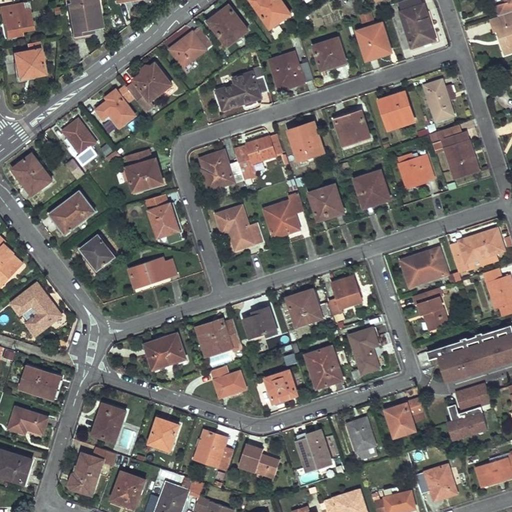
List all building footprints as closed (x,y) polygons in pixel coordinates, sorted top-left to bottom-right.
[(101,25),(96,0),(70,0),(71,3),(68,4),(74,34),(92,31),(92,27),(101,25)] [(251,0),(251,1),(271,29),(291,14),(280,0),(251,0)] [(511,0),(509,0),(511,3),(497,8),(500,17),(508,15),(511,13),(511,0)] [(33,27),(27,2),(0,7),(3,22),(5,22),(8,36),(21,34),(21,30),(33,27)] [(422,5),(399,13),(411,49),(435,41),(422,5)] [(229,6),(208,22),(228,47),(249,30),(229,6)] [(372,11),(360,15),(363,22),(374,19),(372,11)] [(511,13),(508,15),(500,17),(492,20),(496,32),(498,31),(507,55),(511,53),(511,13)] [(381,24),(357,32),(366,60),(380,55),(381,56),(391,53),(381,24)] [(213,45),(199,28),(173,48),(177,53),(174,55),(184,67),(213,45)] [(338,40),(313,48),(321,71),(330,68),(330,67),(345,62),(338,40)] [(40,48),(15,53),(19,77),(44,74),(40,48)] [(294,55),(270,63),(279,89),(294,85),(294,86),(306,83),(314,80),(308,62),(298,66),(294,55)] [(135,83),(127,88),(134,98),(145,112),(153,106),(151,102),(172,86),(156,64),(133,81),(135,83)] [(237,85),(217,91),(223,110),(260,98),(259,95),(269,91),(261,67),(251,71),(253,75),(235,80),(237,85)] [(441,80),(424,86),(436,121),(455,115),(450,101),(445,87),(443,87),(441,80)] [(450,85),(445,87),(450,101),(455,99),(450,85)] [(108,101),(96,110),(104,121),(110,115),(120,128),(135,116),(126,104),(134,98),(127,88),(126,86),(117,92),(116,91),(106,97),(108,101)] [(405,93),(380,102),(388,126),(414,118),(405,93)] [(352,117),(336,122),(344,146),(371,138),(362,112),(352,115),(352,117)] [(78,121),(63,132),(81,155),(96,144),(78,121)] [(296,128),(289,130),(298,160),(325,152),(315,125),(297,130),(296,128)] [(462,135),(459,125),(443,130),(446,138),(447,140),(451,138),(462,135)] [(443,130),(430,135),(432,142),(443,139),(446,138),(443,130)] [(443,141),(446,150),(455,178),(477,172),(472,154),(474,154),(470,140),(468,140),(466,133),(451,138),(447,140),(443,141)] [(246,146),(234,150),(238,163),(244,179),(245,181),(254,178),(250,164),(276,156),(270,137),(246,145),(246,146)] [(443,141),(433,145),(436,153),(446,150),(443,141)] [(121,157),(116,151),(106,159),(110,165),(121,157)] [(146,152),(124,159),(127,168),(124,169),(125,171),(128,181),(132,193),(163,183),(160,172),(157,173),(153,160),(149,161),(146,152)] [(202,168),(210,191),(237,181),(244,179),(238,163),(230,166),(225,152),(214,155),(215,157),(202,160),(204,167),(202,168)] [(411,154),(399,158),(400,164),(413,160),(411,154)] [(474,154),(472,154),(477,172),(480,171),(474,154)] [(32,196),(52,181),(32,155),(17,166),(16,169),(15,172),(15,174),(32,196)] [(413,160),(400,164),(408,188),(429,181),(428,179),(434,177),(427,155),(413,160)] [(74,158),(66,164),(77,179),(85,173),(74,158)] [(125,171),(120,173),(123,183),(128,181),(125,171)] [(381,171),(354,180),(364,207),(391,198),(381,171)] [(334,184),(308,192),(318,221),(344,212),(334,184)] [(95,213),(79,193),(50,215),(60,228),(62,227),(68,233),(95,213)] [(290,201),(264,209),(273,238),(300,229),(295,213),(304,211),(298,194),(289,197),(290,201)] [(170,204),(149,211),(158,239),(179,230),(170,204)] [(242,206),(215,215),(221,230),(228,228),(236,250),(254,243),(264,240),(258,224),(249,226),(242,206)] [(496,253),(504,251),(497,228),(459,242),(460,246),(452,249),(459,273),(460,274),(485,265),(482,258),(496,253)] [(0,236),(0,288),(1,289),(21,268),(10,256),(12,253),(5,246),(7,244),(0,236)] [(98,236),(80,250),(98,270),(115,257),(98,236)] [(425,259),(403,267),(410,287),(448,274),(439,248),(424,254),(425,259)] [(24,265),(12,253),(10,256),(21,268),(24,265)] [(499,260),(496,253),(482,258),(485,265),(499,260)] [(163,260),(130,271),(136,288),(176,274),(171,262),(165,263),(163,260)] [(509,315),(511,314),(511,283),(510,276),(502,279),(498,269),(484,274),(499,318),(509,315)] [(460,274),(459,273),(449,276),(452,284),(462,280),(460,274)] [(361,301),(353,276),(332,283),(338,298),(329,301),(334,314),(343,312),(342,309),(358,303),(360,306),(362,304),(361,301)] [(61,316),(38,285),(15,303),(22,313),(34,305),(40,314),(29,322),(38,333),(61,316)] [(441,288),(414,297),(417,304),(419,304),(423,315),(426,315),(431,331),(449,325),(441,297),(443,296),(441,288)] [(297,294),(286,298),(297,327),(323,317),(315,294),(299,299),(297,294)] [(255,316),(244,319),(251,338),(267,332),(268,336),(278,332),(269,307),(253,311),(255,316)] [(223,319),(197,327),(207,356),(232,347),(223,319)] [(372,327),(349,335),(361,369),(355,372),(357,380),(364,378),(362,373),(379,367),(373,347),(379,345),(372,327)] [(511,342),(509,331),(433,356),(443,387),(511,364),(511,342)] [(178,333),(144,344),(153,370),(187,358),(178,333)] [(332,346),(306,354),(318,388),(343,378),(332,346)] [(225,366),(211,370),(220,398),(246,389),(240,372),(229,376),(225,366)] [(62,379),(27,367),(21,388),(55,399),(62,379)] [(290,369),(266,377),(274,402),(298,394),(290,369)] [(485,382),(456,391),(462,412),(492,402),(485,382)] [(421,399),(386,410),(394,437),(417,430),(412,415),(425,411),(421,399)] [(116,441),(126,411),(104,404),(99,419),(100,420),(95,435),(116,441)] [(49,418),(16,407),(10,429),(25,434),(27,427),(31,428),(31,430),(44,434),(49,418)] [(486,413),(454,423),(461,447),(493,438),(486,413)] [(179,425),(158,418),(150,443),(171,450),(179,425)] [(367,418),(347,424),(356,452),(361,451),(364,459),(378,455),(375,446),(376,445),(367,418)] [(228,438),(205,430),(195,458),(228,470),(235,450),(225,447),(228,438)] [(321,430),(308,434),(309,438),(323,434),(321,430)] [(309,438),(298,441),(308,471),(332,463),(323,434),(309,438)] [(264,450),(248,444),(240,466),(274,478),(280,460),(262,454),(264,450)] [(93,457),(82,454),(77,473),(74,474),(70,484),(71,488),(93,495),(103,461),(114,465),(119,454),(97,447),(93,457)] [(35,462),(1,450),(0,452),(0,473),(13,478),(12,480),(24,484),(29,469),(32,470),(35,462)] [(491,462),(477,467),(483,486),(511,477),(511,455),(507,457),(506,454),(490,459),(491,462)] [(448,465),(425,472),(434,500),(457,493),(448,465)] [(13,478),(0,473),(0,478),(27,488),(32,470),(29,469),(24,484),(12,480),(13,478)] [(190,490),(194,479),(171,471),(167,481),(190,490)] [(130,479),(121,475),(112,499),(126,505),(125,509),(131,511),(133,511),(145,480),(132,475),(130,479)] [(181,511),(190,490),(167,481),(155,511),(181,511)] [(392,495),(386,497),(386,500),(389,511),(399,511),(416,508),(411,490),(400,493),(398,487),(391,488),(392,495)] [(367,511),(360,490),(324,501),(328,511),(367,511)] [(233,511),(235,510),(200,496),(195,510),(202,511),(233,511)] [(386,500),(375,503),(377,511),(383,511),(389,511),(386,500)]
